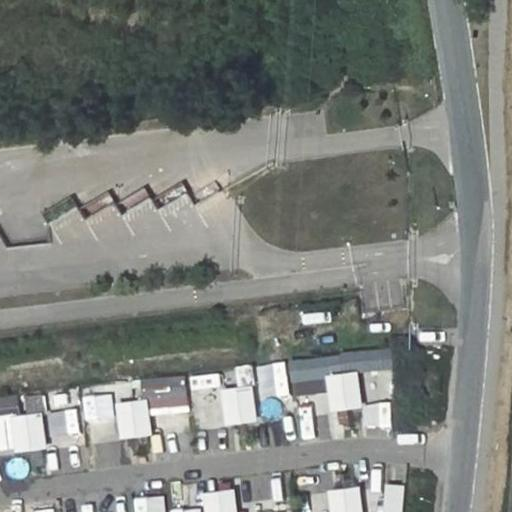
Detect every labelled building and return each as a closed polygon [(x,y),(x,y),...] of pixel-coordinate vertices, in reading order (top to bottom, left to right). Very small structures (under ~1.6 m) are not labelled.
[(386,377),(397,377),(396,350),(385,351),(386,377)] [(361,404),(357,377),(338,379),(341,407),(361,404)] [(385,380),(386,402),(399,401),(398,380),(385,380)] [(235,420),(256,417),(252,390),(232,393),(235,420)] [(126,407),(130,434),(150,431),(146,404),(126,407)] [(42,417),(23,419),(26,446),(46,444),(42,417)] [(405,511),(407,490),(390,488),(387,511),(405,511)] [(361,511),(359,498),(339,501),(340,511),(361,511)] [(235,511),(234,500),(214,503),(215,511),(235,511)]
